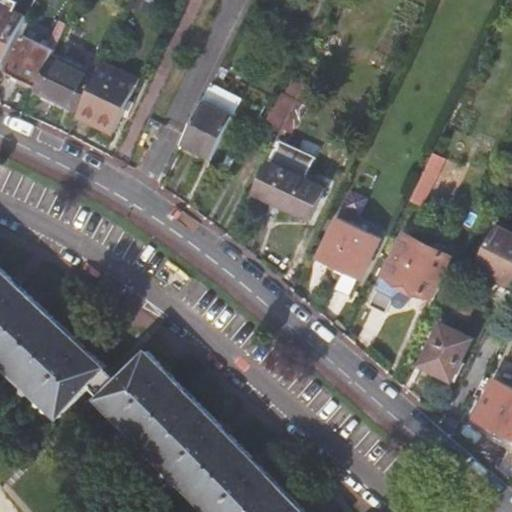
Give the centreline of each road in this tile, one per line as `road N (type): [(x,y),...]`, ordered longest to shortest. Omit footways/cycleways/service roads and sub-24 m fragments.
road 1 (unclassified): [(511,509),(203,241),(136,195)]
road 2 (residential): [(136,195),(233,0)]
road 3 (unclassified): [(136,195),(0,128)]
